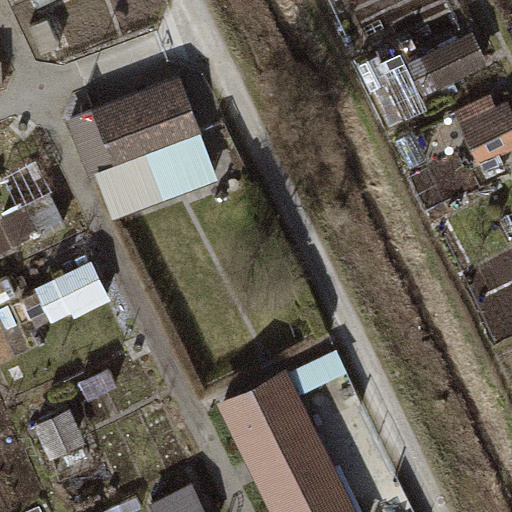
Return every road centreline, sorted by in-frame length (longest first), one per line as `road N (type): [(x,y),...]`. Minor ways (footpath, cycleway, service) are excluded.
road 1 (track): [(440,511),(189,0)]
road 2 (track): [(0,3),(242,511)]
road 3 (track): [(0,107),(203,28)]
